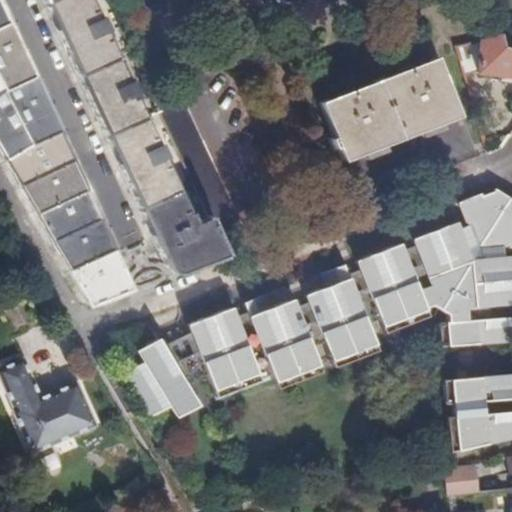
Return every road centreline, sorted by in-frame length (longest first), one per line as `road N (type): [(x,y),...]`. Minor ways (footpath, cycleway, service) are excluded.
road 1 (residential): [(0,183),(84,324),(511,158)]
road 2 (residential): [(18,0),(131,239)]
